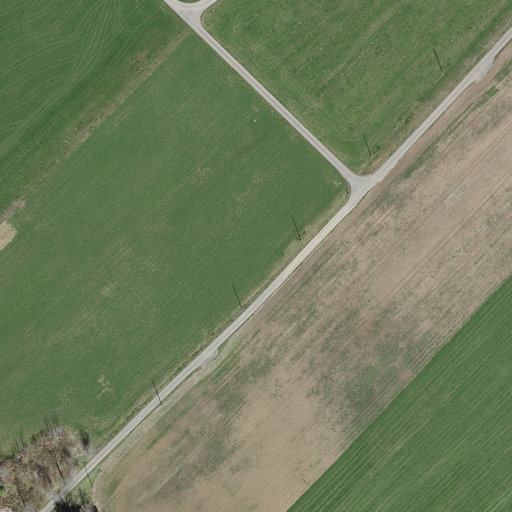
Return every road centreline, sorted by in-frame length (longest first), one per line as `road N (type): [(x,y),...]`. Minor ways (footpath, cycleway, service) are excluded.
road 1 (unclassified): [(168,0),(363,190),(511,31)]
road 2 (track): [(46,511),(363,190)]
